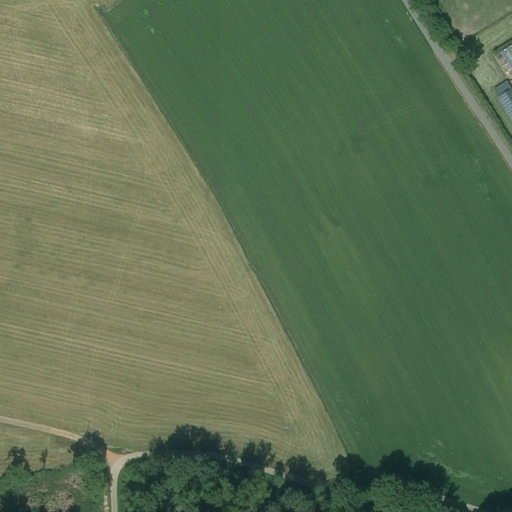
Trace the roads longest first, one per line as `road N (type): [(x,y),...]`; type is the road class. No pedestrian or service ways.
road 1 (unclassified): [(476,511),(437,498),(310,484),(178,453),(132,456),(118,465),(113,511)]
road 2 (unclassified): [(414,0),(511,166)]
